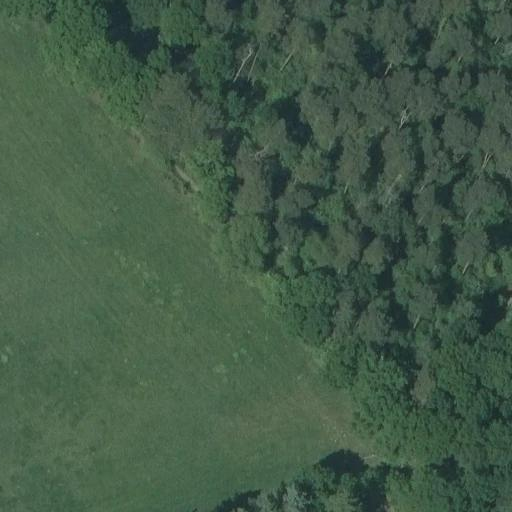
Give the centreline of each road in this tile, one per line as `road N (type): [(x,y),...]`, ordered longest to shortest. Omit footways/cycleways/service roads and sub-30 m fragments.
road 1 (unclassified): [(511,301),(420,511)]
road 2 (track): [(431,481),(367,474),(262,511)]
